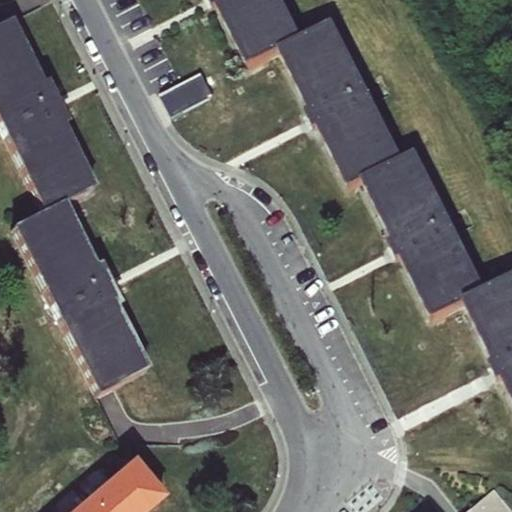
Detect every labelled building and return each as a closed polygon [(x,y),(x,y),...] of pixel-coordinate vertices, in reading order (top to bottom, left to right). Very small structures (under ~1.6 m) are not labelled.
[(213,12),(244,72),(275,55),(299,42),(277,0),(201,0),(209,14),(213,12)] [(60,207),(91,190),(60,129),(65,126),(42,83),(38,86),(7,25),(0,28),(0,141),(37,216),(60,207)] [(314,134),(345,192),(359,185),(400,164),(330,27),(325,30),(299,42),(275,55),(306,116),(301,118),(310,136),(314,134)] [(397,264),(427,323),(435,319),(459,307),(483,295),(414,158),(400,164),(359,185),(389,246),(384,248),(393,266),(397,264)] [(91,399),(144,372),(113,311),(117,308),(95,265),(90,268),(60,207),(37,216),(7,232),(91,399)] [(499,386),(511,412),(511,279),(483,295),(459,307),(489,368),(485,371),(494,388),(499,386)] [(73,511),(147,511),(158,503),(127,466),(73,511)] [(508,511),(493,491),(468,511),(508,511)]
